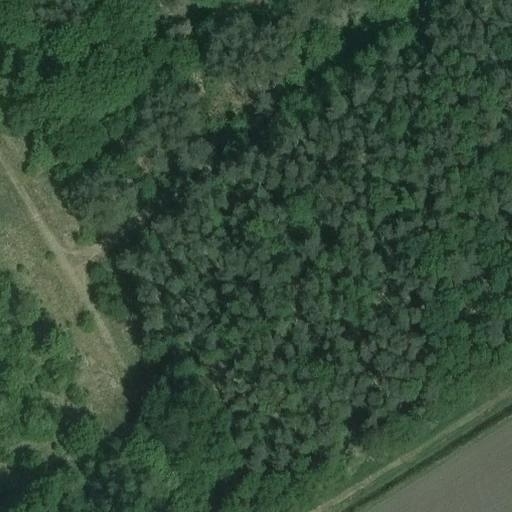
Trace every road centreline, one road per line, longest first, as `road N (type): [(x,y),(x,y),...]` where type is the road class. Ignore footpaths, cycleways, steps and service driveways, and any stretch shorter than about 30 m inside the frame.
road 1 (track): [(0,150),(160,425),(13,511)]
road 2 (track): [(467,0),(77,278)]
